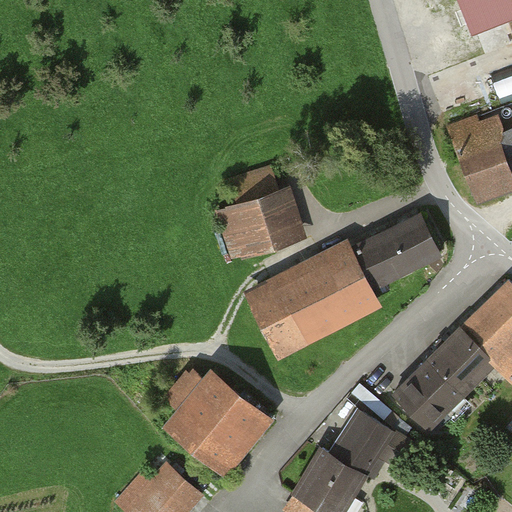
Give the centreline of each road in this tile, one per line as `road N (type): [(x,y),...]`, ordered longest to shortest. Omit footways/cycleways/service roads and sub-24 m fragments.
road 1 (residential): [(493,246),(242,486)]
road 2 (track): [(303,422),(210,352),(45,370),(0,354)]
road 3 (unclassified): [(493,246),(443,188),(384,0)]
